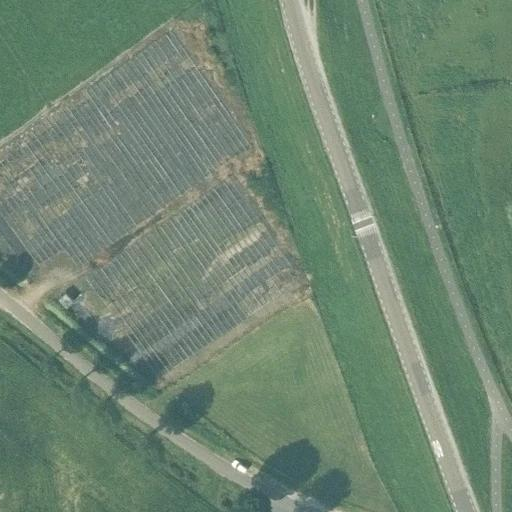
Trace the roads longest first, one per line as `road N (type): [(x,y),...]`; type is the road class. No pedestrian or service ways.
road 1 (tertiary): [(463,511),(310,79),(290,0)]
road 2 (unclassified): [(294,511),(198,456),(0,302)]
